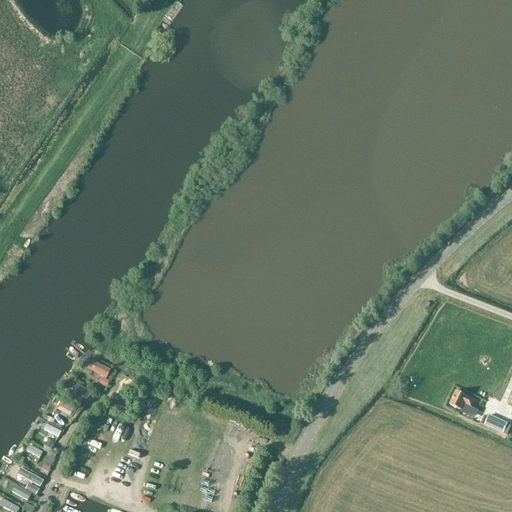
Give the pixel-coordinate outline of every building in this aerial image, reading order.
[(110,371),(95,363),(91,372),(106,379),(110,371)] [(75,393),(70,400),(78,406),(83,399),(86,401),(91,395),(75,384),(70,389),(75,393)] [(474,401),(456,392),(449,405),(461,411),(464,405),(470,408),(474,401)] [(59,402),(56,407),(63,411),(62,413),(69,417),(73,410),(59,402)] [(148,442),(219,471),(235,434),(163,405),(148,442)] [(99,420),(108,424),(110,419),(102,415),(99,420)] [(490,428),(495,418),(489,415),(484,426),(490,428)] [(59,438),(61,432),(46,425),(44,431),(59,438)] [(47,440),(43,446),(49,450),(53,443),(47,440)] [(39,459),(42,453),(29,446),(26,452),(39,459)] [(48,473),(51,467),(45,464),(42,470),(48,473)] [(40,488),(43,482),(20,469),(17,475),(40,488)] [(11,492),(26,501),(30,494),(15,486),(11,492)] [(17,511),(19,509),(2,500),(0,503),(0,506),(9,511),(17,511)]
